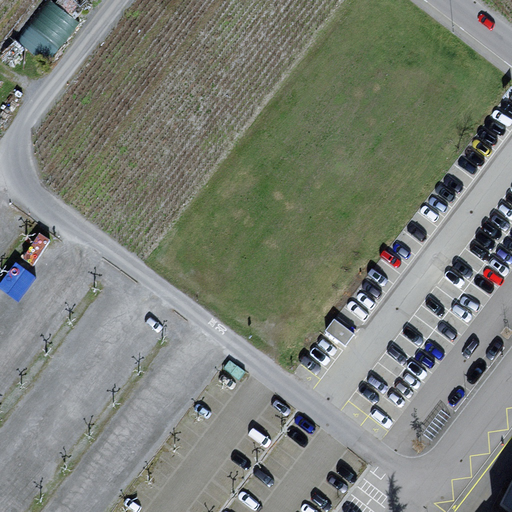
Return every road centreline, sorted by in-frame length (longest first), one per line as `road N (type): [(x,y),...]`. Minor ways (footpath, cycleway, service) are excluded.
road 1 (residential): [(241,351),(423,489)]
road 2 (residential): [(511,374),(423,489)]
